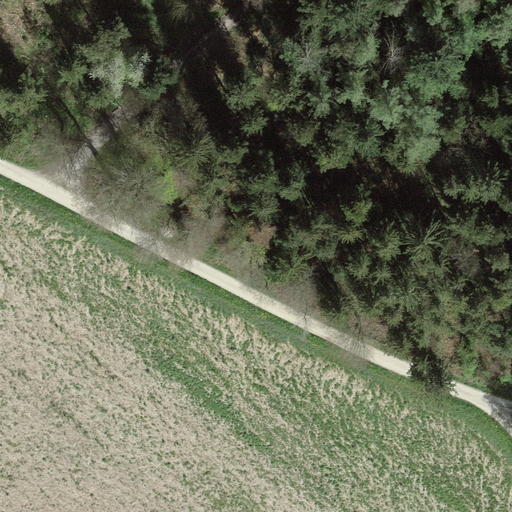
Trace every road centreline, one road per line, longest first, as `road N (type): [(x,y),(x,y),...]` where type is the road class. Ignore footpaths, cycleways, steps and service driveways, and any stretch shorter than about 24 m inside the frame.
road 1 (track): [(511,406),(0,153)]
road 2 (track): [(51,178),(256,0)]
